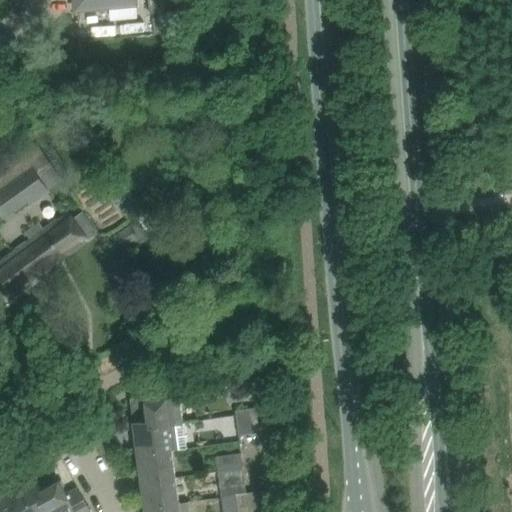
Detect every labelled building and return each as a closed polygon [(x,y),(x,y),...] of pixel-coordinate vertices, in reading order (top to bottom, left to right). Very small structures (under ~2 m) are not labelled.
[(78,0),(80,15),(142,8),(141,0),(78,0)] [(148,0),(150,14),(153,14),(155,35),(167,34),(165,12),(164,0),(148,0)] [(0,162),(0,215),(2,219),(61,178),(39,146),(5,169),(0,162)] [(32,239),(0,264),(0,292),(8,302),(31,286),(29,283),(98,234),(83,212),(75,217),(71,212),(45,230),(39,222),(34,225),(26,231),(32,239)] [(142,238),(133,223),(110,237),(119,252),(142,238)] [(132,399),(135,421),(149,419),(150,427),(169,424),(169,425),(184,423),(181,397),(193,395),(192,385),(161,389),(162,398),(147,400),(147,394),(142,395),(132,399)] [(266,407),(251,409),(254,433),(269,431),(266,407)] [(251,409),(236,410),(240,435),(254,433),(251,409)] [(134,421),(137,448),(153,446),(153,453),(173,451),(188,448),(184,423),(169,425),(169,424),(150,427),(149,419),(135,421),(134,421)] [(137,448),(141,474),(156,472),(157,479),(176,477),(173,451),(153,453),(153,446),(137,448)] [(242,453),(217,456),(219,471),(244,468),(242,453)] [(237,494),(247,492),(244,468),(219,471),(222,496),(237,494)] [(141,474),(144,500),(159,498),(160,505),(180,503),(176,477),(157,479),(156,472),(141,474)] [(36,477),(13,489),(21,503),(15,507),(17,511),(46,511),(47,511),(38,494),(44,491),(43,489),(36,477)] [(60,480),(43,489),(44,491),(38,494),(47,511),(46,511),(74,511),(77,510),(77,511),(92,511),(78,487),(68,493),(60,480)] [(0,511),(17,511),(15,507),(21,503),(13,489),(12,486),(6,489),(0,492),(0,511)] [(264,511),(262,491),(249,493),(251,511),(264,511)] [(237,494),(239,511),(251,511),(249,493),(247,493),(247,492),(237,494)] [(224,511),(239,511),(237,494),(222,496),(224,511)] [(159,498),(144,500),(145,511),(189,511),(189,502),(180,503),(160,505),(159,498)]
